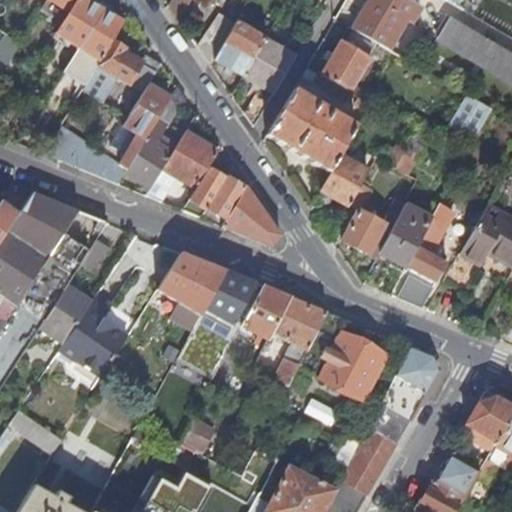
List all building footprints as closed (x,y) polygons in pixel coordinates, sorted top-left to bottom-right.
[(76,0),(48,0),(69,13),(76,0)] [(76,0),(69,13),(54,35),(78,49),(102,12),(82,0),(76,0)] [(171,0),(168,6),(178,21),(189,0),(171,0)] [(377,45),(388,51),(405,21),(410,24),(419,9),(404,0),(369,0),(352,31),(377,45)] [(110,43),(122,23),(102,12),(78,49),(63,74),(84,88),(111,43),(110,43)] [(234,23),(234,22),(217,14),(196,47),(209,66),(212,60),(234,23)] [(511,55),(449,18),(436,39),(511,83),(511,55)] [(242,78),(263,40),(234,23),(212,60),(242,78)] [(324,80),(349,95),(377,45),(352,31),(347,28),(319,77),(324,80)] [(0,62),(7,67),(13,57),(11,56),(19,44),(0,32),(0,62)] [(294,57),(264,40),(263,40),(242,78),(259,88),(243,115),(252,128),(294,57)] [(82,92),(102,105),(116,80),(128,86),(127,88),(141,97),(147,87),(156,72),(141,64),(141,65),(121,53),(122,50),(111,43),(84,88),(82,92)] [(345,104),(350,95),(349,95),(324,80),(319,88),(345,104)] [(136,136),(124,156),(119,165),(105,157),(93,176),(117,186),(124,173),(157,120),(158,118),(169,100),(162,96),(147,87),(141,97),(122,128),(136,136)] [(176,88),(172,94),(169,100),(158,118),(169,125),(184,101),(176,88)] [(338,157),(355,126),(332,113),(334,109),(329,106),(327,109),(292,90),(264,137),(328,174),(338,157)] [(166,91),(162,96),(169,100),(172,94),(166,91)] [(367,105),(371,98),(362,93),(358,100),(367,105)] [(479,139),(492,108),(464,96),(451,127),(479,139)] [(353,106),(363,112),(367,105),(358,100),(357,99),(353,106)] [(157,120),(124,173),(150,189),(172,154),(152,143),(157,135),(160,137),(166,126),(157,120)] [(110,148),(124,156),(136,136),(122,128),(110,148)] [(105,157),(105,156),(60,129),(44,156),(67,166),(93,176),(105,157)] [(207,170),(218,153),(184,133),(172,154),(150,189),(145,197),(161,204),(176,179),(190,187),(188,191),(193,194),(207,170)] [(400,139),(385,163),(394,168),(408,144),(400,139)] [(319,192),(347,208),(349,206),(360,186),(367,173),(338,157),(328,174),(319,192)] [(193,194),(188,201),(205,211),(224,180),(207,170),(193,194)] [(245,190),(225,178),(224,180),(205,211),(203,214),(212,219),(215,214),(226,220),(245,190)] [(341,242),(375,260),(402,207),(393,202),(382,224),(359,212),(370,191),(360,186),(349,206),(357,212),(341,242)] [(245,190),(226,220),(221,229),(271,249),(279,237),(261,211),(246,189),(245,190)] [(0,333),(66,233),(78,214),(53,204),(33,196),(19,217),(0,244),(0,333)] [(0,244),(19,217),(0,204),(0,244)] [(377,291),(389,266),(392,261),(405,268),(431,219),(403,204),(402,207),(375,260),(362,285),(377,291)] [(435,284),(445,264),(427,255),(451,213),(438,206),(431,219),(405,268),(435,284)] [(511,222),(485,207),(458,254),(443,281),(464,293),(486,254),(511,268),(511,222)] [(0,389),(39,330),(66,288),(80,267),(93,247),(83,241),(82,243),(66,233),(0,333),(0,389)] [(109,251),(96,242),(93,247),(80,267),(93,275),(109,251)] [(442,281),(443,281),(458,254),(457,254),(442,281)] [(180,255),(157,292),(178,305),(170,318),(192,332),(204,312),(225,274),(200,264),(180,255)] [(392,261),(389,266),(402,273),(405,268),(392,261)] [(225,274),(204,312),(232,327),(255,286),(241,280),(225,274)] [(421,309),(432,289),(408,276),(396,299),(409,304),(421,309)] [(39,330),(64,346),(92,304),(66,288),(39,330)] [(262,289),(241,328),(267,342),(271,334),(289,300),(273,293),(262,289)] [(59,352),(75,363),(79,366),(98,337),(103,328),(100,326),(113,307),(96,297),(92,304),(64,346),(59,352)] [(275,382),(288,389),(298,369),(326,315),(313,309),(304,306),(289,300),(271,334),(293,345),(275,382)] [(326,315),(298,369),(362,402),(384,358),(341,336),(347,323),(326,315)] [(79,366),(101,380),(106,372),(128,338),(108,325),(106,329),(103,328),(98,337),(79,366)] [(420,353),(410,349),(380,406),(410,422),(438,373),(433,358),(420,353)] [(460,435),(491,452),(494,447),(511,416),(511,408),(484,393),(460,435)] [(410,422),(380,406),(368,428),(371,429),(397,444),(404,432),(410,422)] [(61,442),(39,427),(19,412),(5,432),(11,436),(15,430),(53,456),(61,442)] [(511,416),(494,447),(508,455),(507,458),(504,468),(511,472),(511,416)] [(194,424),(184,442),(202,451),(212,433),(194,424)] [(397,444),(371,429),(341,482),(340,482),(335,492),(324,511),(358,511),(383,469),(397,444)] [(354,455),(361,441),(352,437),(350,441),(346,439),(341,447),(343,448),(354,455)] [(178,443),(170,459),(188,468),(196,453),(178,443)] [(354,455),(343,448),(335,462),(347,469),(354,455)] [(257,450),(250,464),(271,476),(278,461),(257,450)] [(497,467),(486,461),(479,473),(475,480),(486,486),(497,467)] [(475,480),(479,473),(473,469),(468,476),(445,462),(439,472),(433,483),(463,500),(475,480)] [(324,511),(335,492),(289,467),(281,481),(270,503),(265,511),(324,511)] [(281,481),(271,476),(259,498),(270,503),(281,481)] [(456,511),(463,500),(433,483),(415,511),(456,511)] [(49,505),(53,498),(33,487),(29,494),(49,505)] [(62,511),(66,506),(69,500),(56,493),(53,498),(49,505),(29,494),(17,511),(62,511)]
